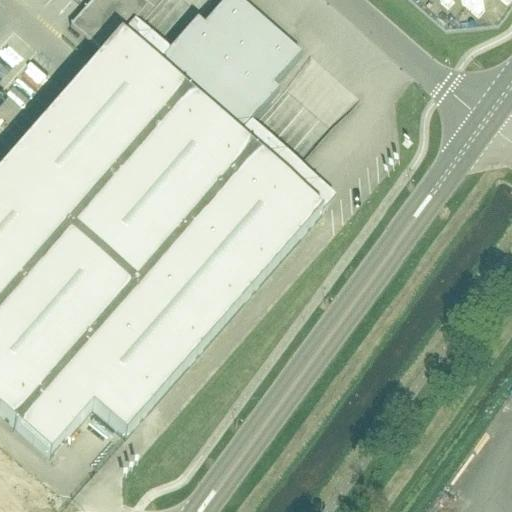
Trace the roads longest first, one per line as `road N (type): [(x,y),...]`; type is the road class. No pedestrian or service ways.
road 1 (tertiary): [(478,117),(190,511)]
road 2 (tertiary): [(211,511),(491,129)]
road 3 (unclassified): [(342,0),(478,117)]
